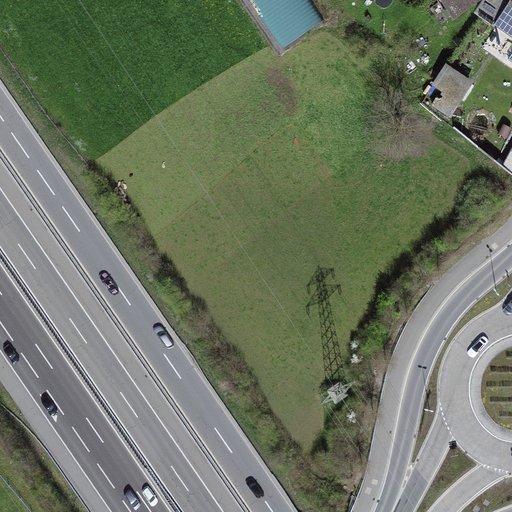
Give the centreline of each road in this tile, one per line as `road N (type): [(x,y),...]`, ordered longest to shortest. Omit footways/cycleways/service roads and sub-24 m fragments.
road 1 (motorway): [(262,511),(0,131)]
road 2 (motorway): [(203,511),(0,217)]
road 3 (primary): [(511,256),(436,330),(418,370),(383,511)]
road 4 (motorway): [(0,307),(140,511)]
road 5 (primary): [(455,400),(397,511)]
